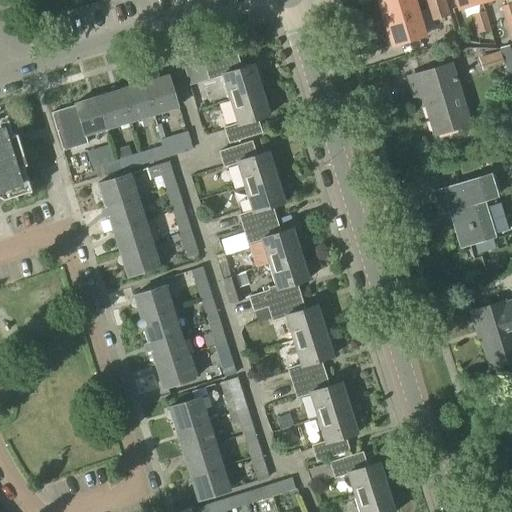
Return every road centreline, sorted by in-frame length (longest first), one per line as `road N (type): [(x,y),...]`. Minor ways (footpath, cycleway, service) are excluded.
road 1 (secondary): [(446,511),(287,0)]
road 2 (residential): [(83,511),(131,493),(136,467),(67,250),(48,237),(0,250)]
road 3 (residential): [(12,74),(252,0)]
